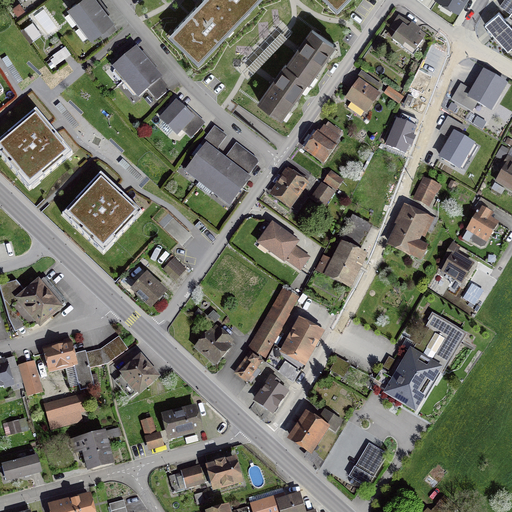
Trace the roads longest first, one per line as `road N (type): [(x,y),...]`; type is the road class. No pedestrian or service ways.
road 1 (residential): [(460,41),(321,361),(266,445)]
road 2 (residential): [(277,156),(199,90),(117,0)]
road 3 (residential): [(277,156),(152,338)]
road 4 (residential): [(396,0),(277,156)]
road 5 (secondary): [(152,338),(251,431)]
road 6 (residential): [(128,470),(0,505)]
road 7 (residential): [(251,431),(128,470)]
road 8 (residential): [(123,311),(0,348)]
